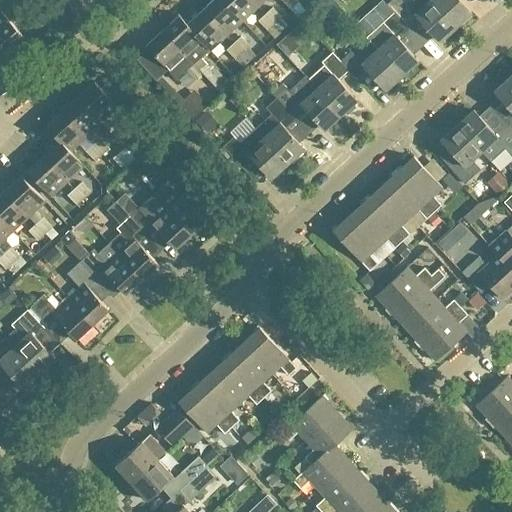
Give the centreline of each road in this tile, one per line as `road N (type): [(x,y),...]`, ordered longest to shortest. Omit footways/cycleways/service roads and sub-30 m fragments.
road 1 (residential): [(248,284),(278,236),(511,23)]
road 2 (residential): [(67,510),(75,454),(90,435),(248,284)]
road 3 (residential): [(383,432),(248,284)]
road 4 (residential): [(383,432),(498,329),(511,328)]
road 5 (residential): [(0,119),(18,120),(82,62),(87,0)]
